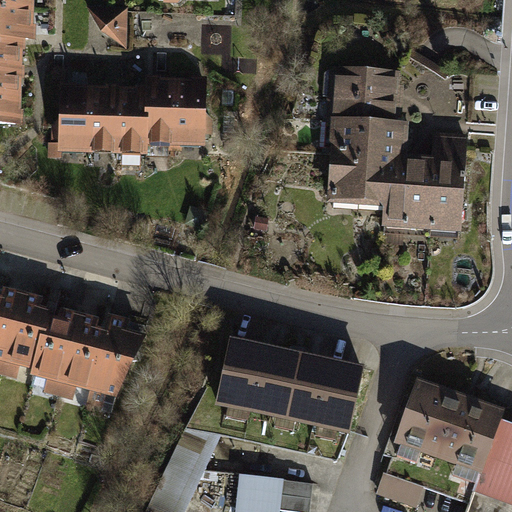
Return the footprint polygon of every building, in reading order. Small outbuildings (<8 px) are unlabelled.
[(39,0),(0,0),(0,119),(26,120),(28,40),(39,41),(39,0)] [(96,3),(96,43),(133,43),(134,4),(96,3)] [(406,70),(333,67),(331,126),(340,127),(337,205),(394,208),(393,231),(473,234),(477,138),(438,136),(437,160),(414,159),(415,123),(404,122),(406,70)] [(149,86),(66,85),(66,152),(155,153),(155,142),(212,143),(212,78),(149,78),(149,86)] [(142,328),(0,287),(0,361),(122,397),(142,328)] [(376,367),(242,341),(228,411),(362,437),(376,367)] [(511,420),(511,411),(428,383),(406,448),(491,477),(484,497),(511,506),(511,423),(511,420)] [(191,511),(223,435),(190,422),(153,511),(191,511)] [(424,504),(429,481),(386,473),(382,495),(424,504)] [(318,487),(243,480),(240,511),(284,511),(285,507),(316,510),(318,487)]
